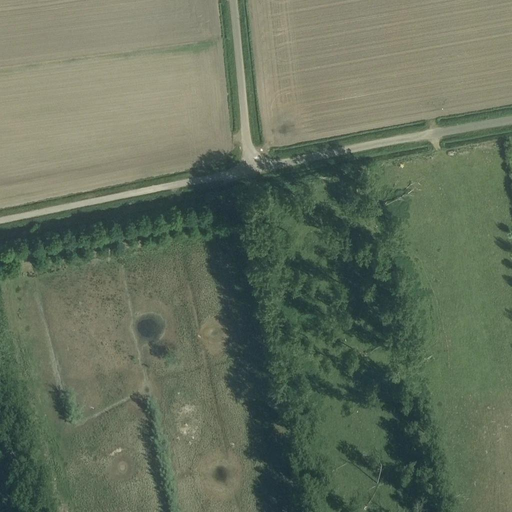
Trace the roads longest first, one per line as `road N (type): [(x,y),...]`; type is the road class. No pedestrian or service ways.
road 1 (unclassified): [(253,163),(280,165),(511,123)]
road 2 (track): [(253,163),(0,222)]
road 3 (unclassified): [(253,163),(232,0)]
